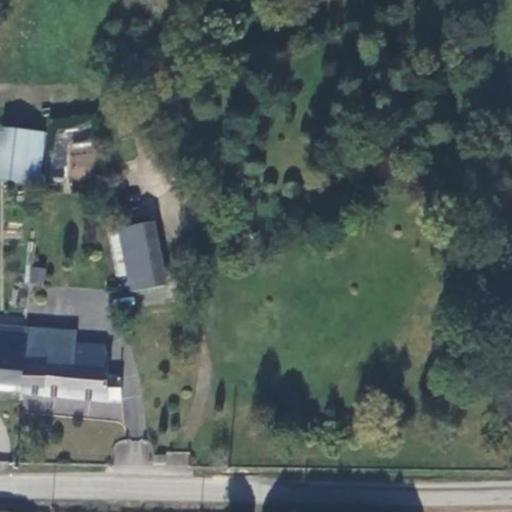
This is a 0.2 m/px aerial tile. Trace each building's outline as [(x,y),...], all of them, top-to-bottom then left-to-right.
[(28,181),(33,131),(7,129),(3,179),(28,181)] [(49,132),(33,131),(28,181),(44,182),(49,132)] [(94,142),(68,141),(67,180),(93,181),(94,142)] [(141,225),(117,229),(128,288),(153,285),(141,225)] [(57,243),(42,243),(40,273),(55,275),(57,243)] [(0,390),(12,392),(31,393),(33,359),(35,329),(0,327),(0,390)] [(84,333),(35,329),(33,359),(82,363),(83,344),(84,333)] [(82,363),(33,359),(31,393),(127,400),(128,380),(117,377),(118,368),(115,350),(83,344),(82,363)]
